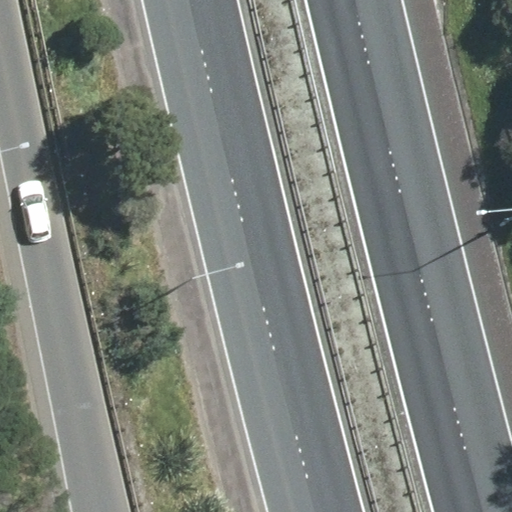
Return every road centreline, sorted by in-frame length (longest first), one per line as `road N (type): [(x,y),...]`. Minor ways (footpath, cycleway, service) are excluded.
road 1 (motorway): [(343,0),(475,511)]
road 2 (motorway): [(302,511),(179,0)]
road 3 (motorway): [(94,511),(0,44)]
